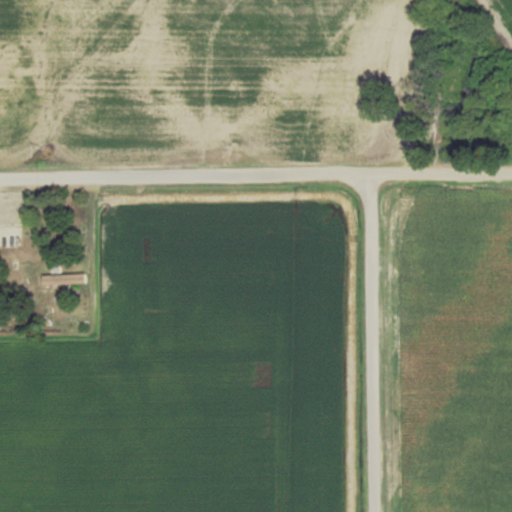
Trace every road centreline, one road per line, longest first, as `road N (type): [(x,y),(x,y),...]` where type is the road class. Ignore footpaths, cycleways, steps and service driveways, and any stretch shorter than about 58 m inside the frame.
road 1 (residential): [(511,167),(0,177)]
road 2 (tertiary): [(373,511),(367,171)]
